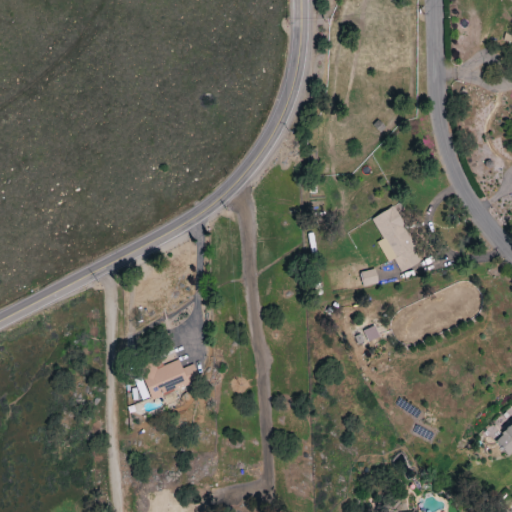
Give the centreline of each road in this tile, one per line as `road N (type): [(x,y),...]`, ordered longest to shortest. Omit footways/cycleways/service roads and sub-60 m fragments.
road 1 (tertiary): [(301,0),(294,74),(263,147),(238,179),(123,272),(0,331)]
road 2 (residential): [(437,0),(449,142),(463,182),(511,251)]
